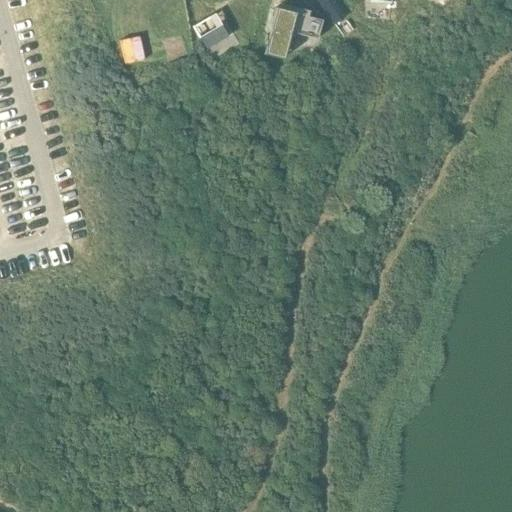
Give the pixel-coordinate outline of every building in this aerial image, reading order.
[(333,0),(313,0),(328,21),(342,11),(333,0)] [(276,13),(261,7),(254,22),(269,29),(269,28),(276,13)] [(269,29),(254,22),(247,37),(262,44),(269,29)] [(306,27),(293,35),(302,49),(315,41),(306,27)] [(220,28),(195,41),(201,54),(227,40),(220,28)]
